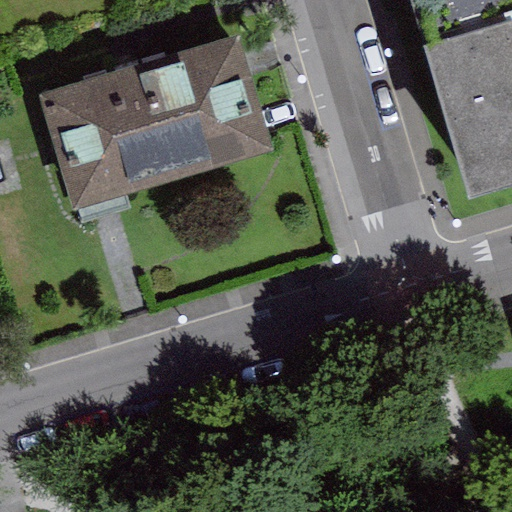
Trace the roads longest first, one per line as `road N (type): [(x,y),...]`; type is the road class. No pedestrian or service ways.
road 1 (residential): [(0,420),(418,288)]
road 2 (residential): [(418,288),(326,0)]
